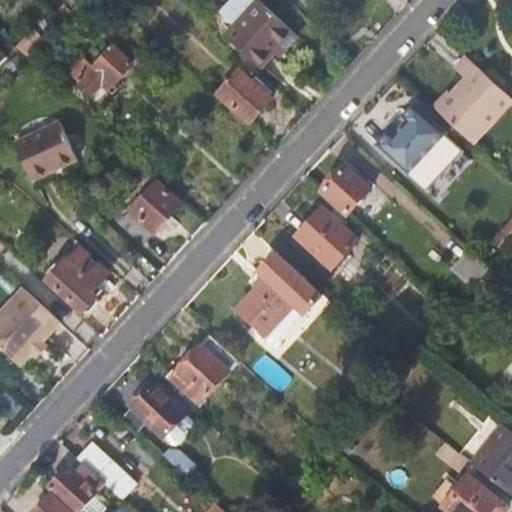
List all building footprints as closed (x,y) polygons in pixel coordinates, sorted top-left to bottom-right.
[(82,22),(101,0),(82,0),(71,12),(82,22)] [(235,24),(225,36),(260,68),(293,32),(258,0),(231,0),(221,11),(235,24)] [(79,55),(66,70),(94,96),(104,87),(110,91),(134,63),(114,46),(93,68),(79,55)] [(456,66),(468,78),(473,82),(484,72),(466,56),(456,66)] [(240,69),(216,96),(248,126),(273,100),(240,69)] [(474,145),(511,104),(511,97),(484,72),(473,82),(468,78),(438,111),(474,145)] [(391,129),(377,145),(410,175),(430,153),(444,137),(448,133),(415,103),(401,118),(405,121),(395,132),(391,129)] [(60,122),(14,143),(30,179),(76,160),(60,122)] [(442,163),(456,148),(444,137),(430,153),(442,163)] [(145,246),(184,202),(146,167),(139,174),(153,186),(121,222),(145,246)] [(347,167),(322,195),(347,217),(371,190),(367,185),(369,182),(361,175),(358,178),(347,167)] [(111,213),(116,208),(111,203),(106,208),(111,213)] [(324,209),(297,237),(333,270),(358,241),(324,209)] [(489,255),(496,262),(511,243),(511,219),(493,240),(498,244),(489,255)] [(511,243),(496,262),(491,268),(483,277),(494,287),(511,265),(511,243)] [(94,292),(112,271),(83,244),(70,258),(64,252),(48,270),(53,275),(48,280),(84,313),(99,297),(94,292)] [(444,302),(454,310),(459,305),(483,277),(491,268),(470,249),(453,267),(466,279),(444,302)] [(478,304),(494,287),(483,277),(459,305),(473,318),(482,308),(478,304)] [(267,364),(292,336),(280,325),(297,307),(266,278),(238,308),(246,316),(227,337),(250,360),(256,354),(267,364)] [(443,278),(434,288),(442,296),(452,285),(443,278)] [(25,288),(0,314),(0,346),(21,365),(62,322),(25,288)] [(312,321),(297,307),(280,325),(292,336),(296,339),(312,321)] [(211,336),(170,381),(197,405),(238,361),(211,336)] [(144,395),(154,384),(150,382),(141,392),(144,395)] [(395,383),(387,393),(399,403),(406,393),(395,383)] [(144,395),(132,408),(149,422),(167,439),(175,446),(183,445),(195,434),(195,424),(187,416),(154,384),(144,395)] [(139,433),(149,422),(132,408),(123,418),(139,433)] [(484,449),(472,463),(511,495),(511,430),(493,416),(474,440),(484,449)] [(458,471),(468,459),(446,442),(437,454),(458,471)] [(96,444),(81,461),(87,467),(105,483),(125,501),(140,484),(96,444)] [(176,447),(166,458),(183,473),(193,462),(176,447)] [(100,511),(105,507),(97,500),(100,497),(96,493),(105,483),(87,467),(80,475),(69,465),(49,486),(47,489),(50,492),(72,511),(100,511)] [(470,476),(445,508),(450,511),(505,511),(509,507),(470,476)] [(150,492),(140,484),(125,501),(134,509),(150,492)] [(72,511),(50,492),(37,507),(35,506),(29,511),(72,511)]
